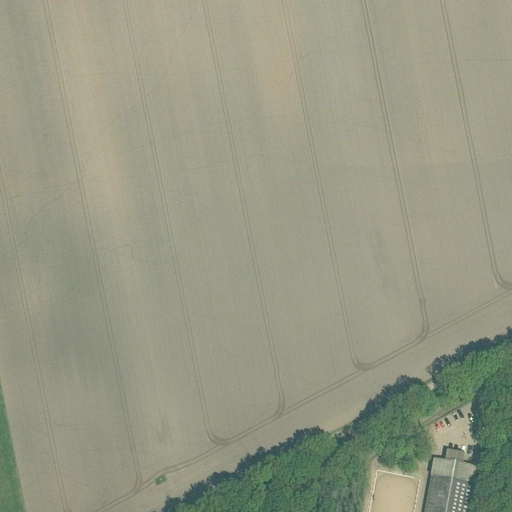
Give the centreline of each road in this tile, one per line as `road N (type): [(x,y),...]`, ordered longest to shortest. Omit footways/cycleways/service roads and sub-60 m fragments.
road 1 (track): [(191,511),(363,423)]
road 2 (track): [(363,423),(471,366)]
